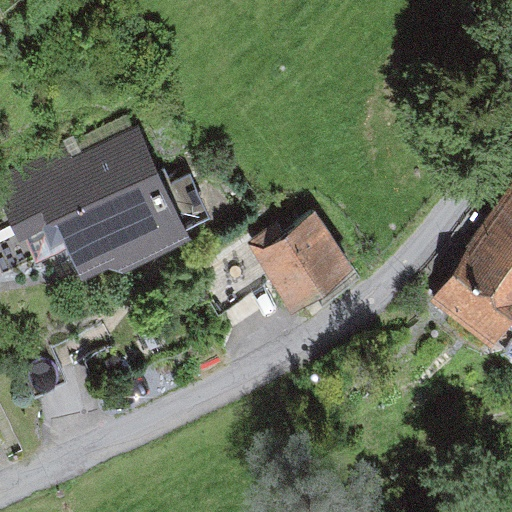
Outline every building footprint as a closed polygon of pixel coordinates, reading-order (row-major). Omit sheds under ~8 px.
[(67,137),(0,168),(0,196),(17,231),(43,219),(48,230),(63,228),(79,264),(107,252),(123,256),(191,224),(140,117),(73,149),(67,137)] [(511,307),(511,183),(432,292),(491,335),(511,307)] [(245,238),(291,297),(345,256),(307,207),(284,226),(275,214),(245,238)] [(82,348),(99,386),(207,338),(190,300),(82,348)] [(10,346),(34,394),(66,379),(43,330),(10,346)]
